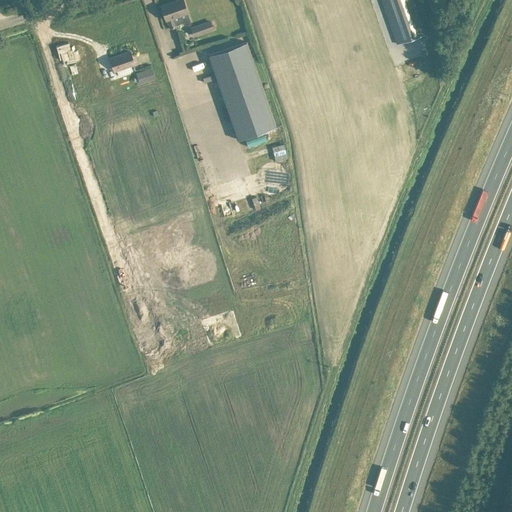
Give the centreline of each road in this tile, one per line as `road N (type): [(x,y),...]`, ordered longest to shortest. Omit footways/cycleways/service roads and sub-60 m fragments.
road 1 (motorway): [(511,137),(373,511)]
road 2 (motorway): [(402,511),(511,208)]
road 3 (unknown): [(143,0),(208,154)]
road 4 (unknown): [(367,0),(407,117)]
